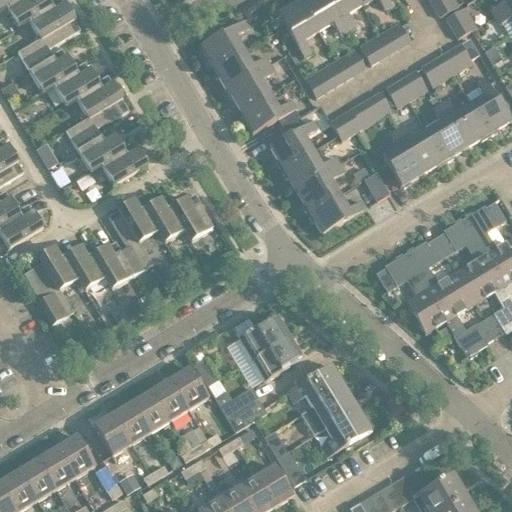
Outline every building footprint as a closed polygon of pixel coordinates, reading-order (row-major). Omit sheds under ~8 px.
[(0,0),(0,11),(5,9),(19,0),(0,0)] [(17,29),(27,22),(51,8),(48,4),(45,0),(19,0),(5,9),(17,29)] [(51,8),(27,22),(39,41),(73,20),(64,5),(64,6),(60,0),(54,0),(48,4),(51,8)] [(299,3),(317,33),(331,25),(339,38),(347,33),(326,0),(300,0),(301,1),(299,3)] [(347,16),(361,7),(356,0),(326,0),(347,33),(354,29),(347,16)] [(356,0),(361,7),(372,0),(376,0),(383,11),(391,7),(386,0),(356,0)] [(427,0),(433,9),(448,0),(427,0)] [(439,20),(458,8),(452,0),(448,0),(433,9),(439,20)] [(489,11),(494,19),(511,7),(511,0),(500,0),(502,3),(489,11)] [(303,42),(317,33),(299,3),(297,4),(296,2),(290,6),(290,8),(277,16),(303,60),(311,55),(303,42)] [(511,7),(494,19),(498,26),(511,19),(511,7)] [(463,9),(445,20),(451,31),(470,19),(463,9)] [(470,19),(451,31),(457,41),(476,30),(470,19)] [(17,54),(29,74),(52,60),(50,57),(47,52),(73,35),(79,32),(73,22),(74,21),(73,20),(39,41),(17,54)] [(211,68),(212,71),(243,52),(234,38),(247,30),(243,22),(199,48),(207,62),(206,64),(209,70),(211,68)] [(413,30),(409,23),(400,28),(409,43),(413,40),(414,35),(413,30)] [(398,25),(388,31),(399,50),(409,44),(409,43),(400,28),(398,25)] [(399,50),(388,31),(378,37),(390,55),(399,50)] [(378,37),(369,42),(380,61),(390,55),(378,37)] [(469,41),(460,46),(466,56),(474,51),(469,41)] [(358,49),(370,67),(380,61),(369,42),(358,49)] [(460,46),(449,52),(461,71),(471,65),(466,56),(460,46)] [(492,68),(501,62),(493,49),(484,54),(492,68)] [(50,57),(52,60),(29,74),(41,95),(52,88),(76,74),(73,70),(66,58),(66,59),(61,50),(50,57)] [(218,79),(225,93),(269,66),(265,59),(252,67),(243,52),(212,71),(214,73),(212,74),(215,79),(218,79)] [(353,52),(343,58),(354,77),(364,70),(353,52)] [(440,58),(451,77),(461,71),(449,52),(440,58)] [(343,58),(333,64),(344,83),(354,77),(343,58)] [(430,64),(442,83),(451,77),(440,58),(430,64)] [(73,70),(76,74),(52,88),(64,108),(75,101),(98,87),(96,83),(89,72),(84,64),(73,70)] [(335,88),(344,83),(333,64),(324,69),(335,88)] [(431,89),(442,83),(430,64),(420,70),(431,89)] [(274,74),(269,66),(225,93),(233,106),(232,108),(236,113),(237,112),(239,114),(269,96),(261,82),(274,74)] [(324,69),(314,75),(325,94),(335,88),(324,69)] [(405,79),(416,98),(426,92),(415,73),(405,79)] [(315,100),(325,94),(314,75),(304,81),(315,100)] [(75,101),(87,120),(121,100),(112,85),(111,85),(107,77),(96,83),(98,87),(75,101)] [(406,104),(416,98),(405,79),(395,85),(406,104)] [(483,97),(469,106),(487,136),(489,135),(491,137),(496,133),(496,131),(510,123),(483,79),(475,84),(483,97)] [(385,91),(396,110),(406,104),(395,85),(385,91)] [(12,87),(1,94),(7,104),(18,97),(12,87)] [(369,101),(380,120),(390,113),(379,94),(369,101)] [(277,122),(282,130),(298,120),(294,112),(296,110),(291,103),(278,110),(269,96),(239,114),(240,117),(238,118),(242,123),(244,123),(252,137),(277,122)] [(428,102),(433,110),(438,106),(434,99),(428,102)] [(87,120),(65,134),(77,154),(100,140),(98,136),(95,131),(105,125),(105,126),(122,116),(128,112),(121,101),(121,100),(87,120)] [(370,125),(380,120),(369,101),(359,106),(370,125)] [(485,138),(487,136),(469,106),(455,114),(447,101),(439,106),(465,150),(479,142),(481,143),(486,139),(485,138)] [(349,112),(361,131),(370,125),(359,106),(349,112)] [(439,124),(425,132),(443,163),(446,161),(447,163),(452,160),(452,157),(465,150),(439,106),(432,111),(439,124)] [(351,137),(361,131),(349,112),(340,118),(351,137)] [(341,143),(351,137),(340,118),(329,124),(341,143)] [(298,120),(282,130),(287,138),(268,149),(276,162),(275,164),(279,170),(280,169),(282,171),(312,153),(304,138),(317,131),(312,123),(303,128),(298,120)] [(403,128),(395,132),(422,176),(435,168),(437,169),(442,166),(441,164),(443,163),(425,132),(411,141),(403,128)] [(89,174),(100,168),(124,154),(121,149),(114,138),(113,138),(108,130),(98,136),(100,140),(77,154),(89,174)] [(409,184),(422,176),(395,132),(388,137),(396,150),(381,159),(399,189),(402,188),(403,189),(409,186),(409,184)] [(0,172),(10,167),(11,167),(17,164),(7,148),(2,140),(0,140),(0,172)] [(121,149),(124,154),(100,168),(112,188),(146,167),(137,151),(136,151),(131,143),(121,149)] [(321,167),(312,153),(282,171),(283,173),(281,174),(285,180),(287,180),(295,193),(338,167),(334,159),(321,167)] [(17,164),(11,167),(10,167),(0,172),(0,187),(17,178),(23,174),(17,164)] [(343,174),(338,167),(295,193),(303,206),(302,208),(305,214),(307,213),(308,215),(339,196),(330,182),(343,174)] [(366,179),(362,171),(352,177),(357,185),(366,179)] [(363,183),(367,189),(376,204),(388,197),(379,182),(375,175),(363,183)] [(0,228),(19,217),(16,212),(9,201),(4,193),(0,195),(0,228)] [(190,244),(211,231),(197,208),(201,206),(194,195),(186,200),(174,207),(170,209),(184,233),(190,244)] [(159,201),(148,208),(143,210),(157,234),(164,245),(184,233),(170,209),(174,207),(168,196),(159,201)] [(347,211),(339,196),(308,215),(309,217),(308,218),(311,224),(313,224),(321,237),(365,211),(360,203),(347,211)] [(118,211),(138,245),(157,234),(143,210),(148,208),(141,197),(133,202),(118,211)] [(463,221),(494,272),(511,261),(511,239),(495,250),(485,235),(505,223),(494,204),(484,210),(483,209),(471,216),(470,214),(464,218),(465,219),(463,221)] [(0,237),(8,250),(42,230),(32,214),(27,206),(16,212),(19,217),(0,228),(0,237)] [(126,251),(121,254),(117,256),(131,279),(151,267),(138,245),(118,211),(117,211),(117,212),(107,218),(111,224),(110,224),(126,251)] [(474,263),(455,274),(465,290),(494,272),(463,221),(461,222),(460,220),(453,224),(454,226),(442,233),(443,235),(434,240),(446,259),(465,247),(474,263)] [(455,274),(436,286),(427,270),(446,259),(434,240),(425,245),(424,244),(412,251),(411,249),(405,253),(406,255),(404,256),(435,308),(465,290),(455,274)] [(104,280),(111,291),(131,279),(117,256),(121,254),(115,243),(106,248),(95,255),(91,257),(104,280)] [(84,292),(104,280),(91,257),(95,255),(88,244),(80,249),(68,256),(64,258),(78,281),(84,292)] [(78,281),(64,258),(68,256),(62,245),(53,250),(38,259),(59,293),(78,281)] [(424,336),(444,324),(445,324),(435,308),(404,256),(402,258),(401,256),(394,260),(395,261),(384,269),(384,270),(375,276),(386,295),(406,283),(415,298),(405,304),(406,307),(395,313),(403,321),(412,316),(424,336)] [(30,272),(23,276),(39,303),(37,304),(51,327),(72,315),(59,293),(38,259),(37,259),(26,266),(30,272)] [(511,261),(494,272),(511,302),(511,261)] [(511,302),(494,272),(465,290),(474,306),(493,294),(502,310),(483,321),(495,340),(504,335),(505,336),(511,331),(511,302)] [(468,358),(469,360),(476,356),(475,354),(487,347),(486,346),(495,340),(483,321),(464,333),(455,317),(474,306),(465,290),(435,308),(445,324),(444,324),(466,360),(468,358)] [(110,309),(78,319),(104,319),(111,315),(110,309)] [(276,320),(256,332),(255,330),(254,331),(247,320),(231,330),(250,362),(288,340),(276,320)] [(300,360),(288,340),(250,362),(264,384),(281,374),(280,372),(300,360)] [(207,389),(217,382),(204,360),(194,367),(207,389)] [(311,409),(344,390),(330,368),(308,381),(307,380),(303,382),(304,384),(286,395),(292,405),(304,398),(311,409)] [(207,400),(189,370),(169,382),(187,412),(207,400)] [(169,382),(150,393),(169,424),(187,412),(169,382)] [(225,419),(257,400),(250,390),(229,402),(219,409),(225,419)] [(324,431),(357,411),(344,390),(311,409),(324,431)] [(150,393),(131,404),(150,435),(169,424),(150,393)] [(224,393),(214,400),(219,409),(229,402),(224,393)] [(234,434),(253,423),(266,415),(257,400),(225,419),(234,434)] [(131,404),(112,416),(131,446),(150,435),(131,404)] [(343,449),(345,451),(348,449),(347,447),(370,433),(357,411),(324,431),(331,442),(319,449),(326,460),(343,449)] [(93,427),(111,458),(131,446),(112,416),(93,427)] [(187,453),(200,446),(191,431),(178,439),(187,453)] [(275,460),(286,454),(273,433),(263,439),(275,460)] [(210,449),(220,443),(216,436),(206,442),(210,449)] [(75,438),(56,450),(74,480),(94,468),(75,438)] [(232,452),(242,446),(238,439),(228,445),(232,452)] [(195,458),(205,452),(200,445),(190,451),(195,458)] [(222,458),(232,452),(228,445),(218,451),(222,458)] [(56,450),(37,461),(55,492),(74,480),(56,450)] [(184,464),(195,458),(190,451),(180,457),(184,464)] [(304,482),(294,465),(293,465),(286,454),(275,460),(293,489),(304,482)] [(37,461),(18,472),(37,503),(55,492),(37,461)] [(198,472),(204,468),(200,461),(194,465),(198,472)] [(188,487),(202,479),(198,472),(194,465),(180,474),(188,487)] [(254,479),(272,510),(292,498),(273,467),(254,479)] [(153,483),(167,475),(163,468),(149,476),(153,483)] [(433,488),(421,468),(410,474),(422,494),(433,488)] [(18,472),(0,483),(0,485),(16,511),(21,511),(37,503),(18,472)] [(412,501),(412,500),(422,494),(410,474),(400,480),(412,501)] [(126,497),(139,489),(131,475),(118,483),(126,497)] [(147,487),(153,483),(149,476),(143,480),(147,487)] [(422,494),(412,500),(418,510),(423,507),(426,511),(443,511),(467,498),(465,495),(464,496),(459,489),(461,488),(455,478),(453,479),(452,477),(441,483),(440,482),(436,485),(437,486),(433,488),(422,494)] [(235,491),(247,511),(268,511),(272,510),(254,479),(235,491)] [(389,486),(402,507),(412,501),(400,480),(389,486)] [(0,511),(16,511),(0,485),(0,511)] [(389,486),(379,493),(390,511),(392,511),(395,511),(402,507),(389,486)] [(111,501),(121,495),(117,488),(107,494),(111,501)] [(146,503),(156,497),(152,490),(142,496),(146,503)] [(221,511),(247,511),(235,491),(216,502),(221,511)] [(390,511),(379,493),(369,499),(376,511),(390,511)] [(465,499),(467,498),(443,511),(473,511),(472,510),(474,509),(468,500),(467,501),(465,499)] [(376,511),(369,499),(358,505),(362,511),(376,511)] [(113,511),(119,511),(125,509),(121,502),(111,508),(113,511)] [(193,509),(194,511),(221,511),(216,502),(199,511),(198,511),(196,507),(193,509)]
